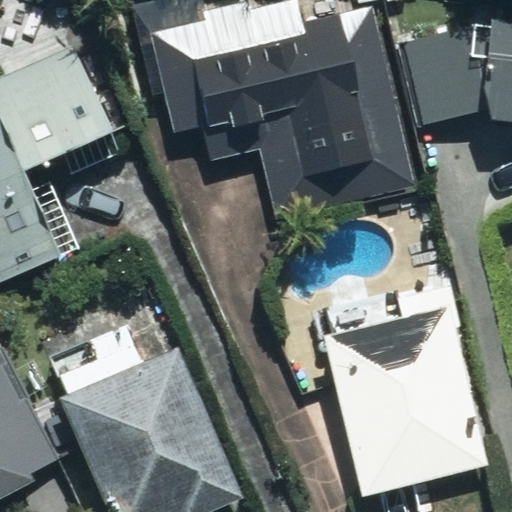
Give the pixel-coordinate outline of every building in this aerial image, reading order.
[(211,0),(215,15),(164,26),(186,127),(210,122),(219,162),(272,151),(285,214),(424,184),(385,2),(305,19),(300,0),(211,0)] [(511,20),(511,22),(485,22),(403,40),(425,123),(501,104),(500,113),(511,114),(511,20)] [(91,35),(0,72),(0,160),(8,180),(0,183),(0,280),(81,247),(46,163),(129,128),(91,35)] [(305,386),(345,377),(369,488),(500,460),(460,276),(329,305),(305,310),(316,357),(299,361),(305,386)] [(149,309),(107,326),(62,344),(81,391),(129,511),(179,511),(194,506),(195,511),(217,511),(256,496),(196,345),(167,356),(149,309)] [(0,504),(52,480),(46,465),(69,454),(21,351),(0,360),(0,504)]
